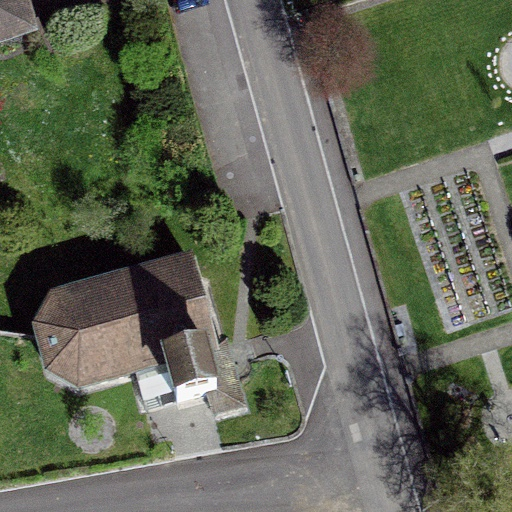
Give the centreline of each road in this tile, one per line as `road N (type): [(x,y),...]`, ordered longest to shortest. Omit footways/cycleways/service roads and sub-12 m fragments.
road 1 (residential): [(246,0),(372,448)]
road 2 (residential): [(0,509),(372,448)]
